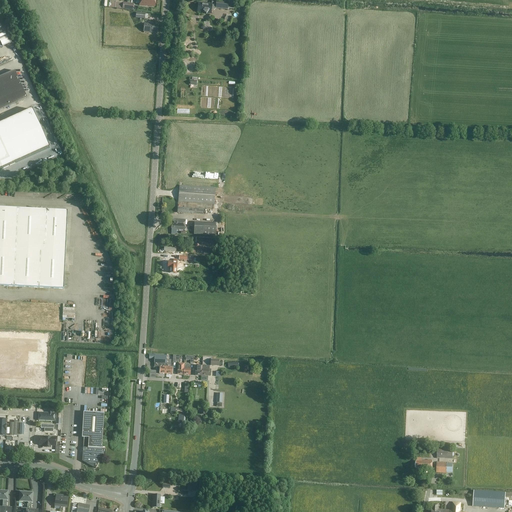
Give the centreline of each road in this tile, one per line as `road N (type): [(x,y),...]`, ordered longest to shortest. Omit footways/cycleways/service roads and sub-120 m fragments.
road 1 (tertiary): [(140,378),(166,0)]
road 2 (track): [(511,134),(158,116)]
road 3 (tertiary): [(0,464),(47,468),(129,495)]
